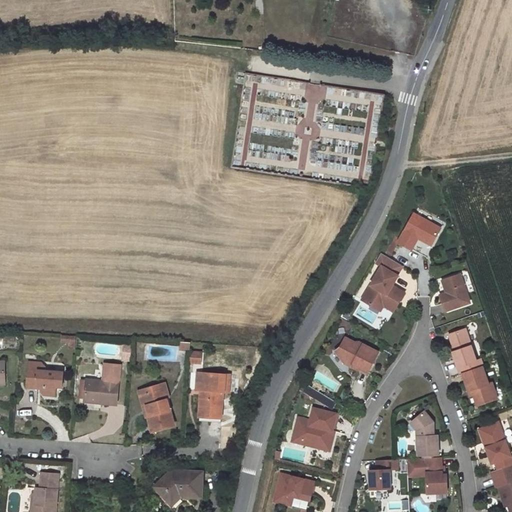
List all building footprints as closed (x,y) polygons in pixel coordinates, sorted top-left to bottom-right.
[(385,145),(386,138),(377,137),(376,144),(385,145)] [(399,242),(412,250),(418,238),(420,235),(433,243),(441,228),(414,213),(399,242)] [(433,243),(420,235),(418,238),(431,245),(433,243)] [(399,242),(395,239),(387,252),(391,255),(399,242)] [(401,265),(381,253),(376,262),(382,266),(362,300),(372,306),(373,304),(379,303),(384,306),(390,310),(395,302),(393,300),(394,297),(400,301),(405,293),(392,285),(398,276),(397,275),(396,274),(401,265)] [(460,274),(443,280),(447,293),(440,295),(446,311),(470,303),(460,274)] [(395,302),(390,310),(394,312),(400,301),(394,297),(393,300),(395,302)] [(373,304),(372,306),(381,311),(384,306),(379,303),(373,304)] [(458,367),(476,361),(476,360),(465,329),(449,335),(455,351),(453,352),(458,367)] [(360,368),(368,372),(379,352),(359,342),(355,342),(345,337),(340,347),(335,351),(344,363),(346,361),(351,364),(352,364),(353,367),(358,369),(360,368)] [(190,350),(190,342),(180,342),(180,349),(190,350)] [(201,363),(202,352),(190,351),(189,362),(201,363)] [(460,373),(483,366),(480,359),(476,360),(476,361),(458,367),(460,373)] [(46,371),(39,370),(39,362),(29,362),(27,387),(41,388),(41,391),(44,395),(56,395),(56,386),(62,387),(63,372),(46,371)] [(121,365),(105,364),(104,381),(87,380),(86,390),(81,389),(80,398),(102,400),(101,403),(118,404),(121,365)] [(488,384),(482,366),(462,373),(469,391),(472,390),(474,395),(478,405),(497,399),(492,383),(488,384)] [(199,420),(221,421),(223,391),(224,391),(225,374),(201,373),(200,390),(201,390),(205,390),(205,394),(201,394),(199,420)] [(165,383),(159,385),(163,400),(167,399),(169,398),(165,383)] [(159,385),(149,388),(150,391),(141,394),(145,406),(147,405),(150,416),(148,416),(153,432),(175,425),(167,399),(163,400),(159,385)] [(149,388),(139,391),(147,417),(148,416),(150,416),(147,405),(145,406),(141,394),(150,391),(149,388)] [(307,388),(304,395),(317,402),(320,395),(307,388)] [(311,420),(298,417),(295,431),(302,432),(300,443),(319,448),(320,444),(331,447),(334,435),(329,434),(330,430),(333,430),(337,414),(314,408),(311,420)] [(417,430),(418,455),(423,455),(438,454),(438,435),(434,435),(433,422),(424,411),(411,422),(417,430)] [(511,456),(499,422),(479,429),(492,463),(495,462),(511,456)] [(302,432),(295,431),(292,441),(300,443),(302,432)] [(511,457),(511,456),(495,462),(498,469),(511,464),(511,457)] [(441,466),(441,457),(439,457),(423,458),(407,459),(408,476),(426,475),(427,493),(447,492),(446,474),(444,474),(442,474),(441,466)] [(397,459),(377,460),(377,470),(370,470),(371,490),(390,489),(389,470),(397,470),(397,459)] [(511,511),(511,464),(498,469),(491,472),(496,487),(498,486),(504,502),(507,501),(508,505),(510,511),(511,511)] [(202,473),(172,471),(156,486),(172,503),(181,495),(201,496),(202,473)] [(40,488),(36,487),(36,494),(34,508),(31,511),(55,511),(59,473),(42,472),(40,488)] [(281,473),(274,501),(291,505),(293,496),(309,500),(314,482),(281,473)]
